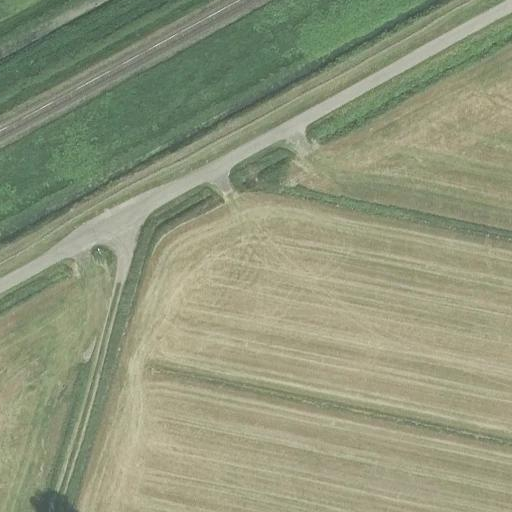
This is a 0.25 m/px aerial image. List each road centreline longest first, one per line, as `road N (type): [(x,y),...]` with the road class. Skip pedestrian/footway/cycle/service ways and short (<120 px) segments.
road 1 (unclassified): [(511,5),(0,287)]
road 2 (track): [(119,221),(128,244),(54,511)]
